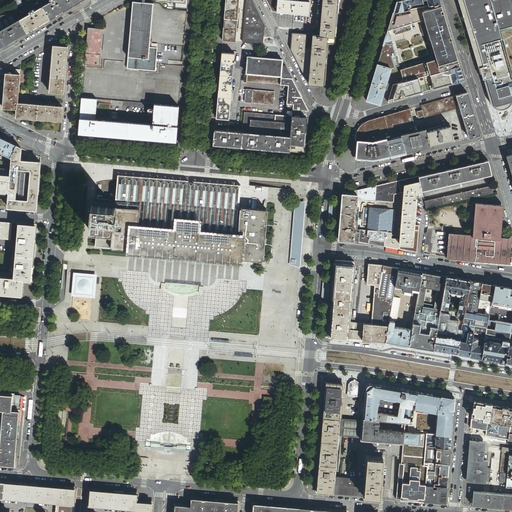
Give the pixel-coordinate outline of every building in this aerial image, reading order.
[(15,9),(18,6),(16,0),(13,0),(10,1),(11,10),(15,9)] [(27,32),(73,5),(70,0),(54,0),(51,2),(49,3),(36,10),(35,11),(30,14),(28,15),(20,20),(27,32)] [(225,0),(222,40),(235,42),(236,33),(237,29),(238,14),(238,10),(239,0),(225,0)] [(263,23),(251,0),(245,0),(242,42),(261,44),(263,23)] [(265,0),(272,12),(276,12),(277,0),(265,0)] [(277,0),(276,12),(294,14),(308,15),(309,2),(289,0),(277,0)] [(322,0),(321,13),(319,36),(312,35),(311,49),(308,84),(322,85),(326,37),(333,38),(335,17),(335,14),(336,0),(322,0)] [(336,0),(335,14),(335,17),(333,38),(326,37),(322,85),(325,85),(326,64),(327,57),(328,44),(335,45),(338,0),(336,0)] [(398,0),(396,0),(392,13),(400,11),(412,9),(411,5),(423,3),(422,0),(398,0)] [(511,0),(458,0),(473,46),(483,79),(484,79),(485,78),(489,79),(488,85),(486,85),(490,102),(492,104),(493,105),(493,106),(496,108),(498,108),(502,109),(504,108),(507,107),(509,106),(510,105),(511,103),(511,102),(511,101),(511,98),(511,0)] [(133,2),(128,57),(148,59),(149,48),(149,44),(153,3),(133,2)] [(448,69),(459,66),(441,6),(434,7),(421,11),(424,20),(436,59),(440,71),(448,69)] [(402,16),(390,20),(385,37),(387,38),(390,37),(389,31),(424,20),(421,11),(421,10),(402,16)] [(400,11),(392,13),(390,20),(402,16),(400,11)] [(0,31),(20,20),(15,13),(0,15),(0,31)] [(0,31),(0,48),(27,32),(20,20),(0,31)] [(103,30),(88,28),(86,54),(101,55),(103,30)] [(308,84),(311,49),(305,49),(306,35),(292,34),(290,49),(308,84)] [(388,44),(384,42),(382,46),(380,53),(381,59),(383,59),(384,58),(385,58),(384,57),(385,57),(396,55),(392,43),(388,44)] [(50,92),(64,93),(67,47),(54,46),(50,92)] [(148,59),(128,57),(127,69),(155,71),(157,48),(149,48),(148,59)] [(221,53),(215,118),(228,119),(233,63),(233,61),(234,54),(221,53)] [(380,53),(377,64),(391,68),(399,66),(396,55),(385,57),(384,57),(385,58),(384,58),(383,59),(381,59),(380,53)] [(101,55),(86,54),(85,65),(100,67),(101,55)] [(282,60),(248,57),(246,75),(247,75),(280,78),(281,66),(282,60)] [(426,62),(400,69),(404,82),(430,74),(440,71),(436,59),(426,62)] [(367,100),(380,104),(391,68),(377,64),(367,100)] [(308,111),(298,92),(297,89),(285,66),(281,66),(280,78),(279,85),(287,86),(286,105),(293,105),(292,117),(305,118),(303,146),(289,145),(289,151),(304,153),(308,111)] [(464,80),(459,66),(448,69),(452,84),(464,80)] [(434,89),(452,84),(448,69),(440,71),(430,74),(434,89)] [(61,121),(62,108),(17,105),(20,74),(15,74),(11,74),(9,74),(6,73),(3,108),(17,109),(16,117),(61,121)] [(434,89),(430,74),(404,82),(403,80),(401,81),(401,83),(393,85),(388,102),(434,89)] [(279,85),(280,78),(247,75),(246,82),(279,85)] [(274,92),(245,90),(244,103),(273,106),(274,92)] [(467,92),(456,95),(459,105),(466,129),(469,139),(481,136),(475,118),(473,111),(467,92)] [(421,105),(423,110),(424,116),(424,117),(457,108),(456,106),(459,105),(456,95),(421,105)] [(95,120),(97,99),(82,98),(80,119),(95,120)] [(163,126),(163,123),(164,123),(163,126),(171,126),(172,124),(177,125),(179,106),(164,105),(155,104),(153,125),(163,126)] [(466,129),(459,105),(456,106),(457,108),(464,130),(466,129)] [(414,121),(410,109),(369,120),(366,122),(363,123),(362,125),(360,126),(359,129),(358,130),(357,132),(356,134),(356,137),(354,157),(354,158),(354,159),(355,159),(356,160),(372,161),(378,160),(391,157),(391,155),(381,157),(376,158),(375,158),(374,158),(373,158),(372,158),(371,158),(364,158),(357,157),(357,154),(358,143),(358,141),(369,142),(369,139),(369,138),(370,136),(371,134),(373,133),(380,131),(414,121)] [(274,122),(274,115),(244,113),(242,133),(248,133),(250,120),(274,122)] [(281,123),(274,122),(250,120),(248,133),(290,137),(292,117),(285,116),(282,116),(281,123)] [(225,146),(289,151),(289,145),(303,146),(305,118),(292,117),(290,137),(248,133),(242,133),(214,130),(213,145),(225,146)] [(79,133),(154,140),(154,142),(156,142),(158,142),(159,140),(176,141),(177,127),(171,126),(163,126),(153,125),(95,120),(80,119),(79,133)] [(426,130),(430,145),(438,143),(439,144),(445,143),(444,142),(454,140),(450,124),(426,130)] [(421,147),(430,145),(426,130),(401,136),(406,151),(410,150),(415,149),(416,149),(420,148),(421,147)] [(391,155),(391,157),(395,156),(391,139),(390,136),(386,137),(387,139),(391,155)] [(400,155),(407,153),(406,151),(401,136),(391,139),(395,156),(400,155)] [(0,152),(11,157),(16,146),(0,138),(0,152)] [(373,142),(369,142),(358,141),(358,143),(357,154),(357,157),(364,158),(371,158),(372,158),(373,158),(374,158),(375,158),(376,158),(381,157),(391,155),(387,139),(373,142)] [(16,146),(11,157),(12,158),(11,166),(10,175),(9,188),(9,192),(7,208),(36,210),(41,162),(20,160),(21,148),(16,145),(16,146)] [(455,169),(455,168),(452,168),(452,169),(434,173),(431,173),(431,174),(419,177),(420,182),(422,191),(491,174),(488,161),(475,164),(475,163),(472,164),(455,169)] [(10,175),(11,166),(8,164),(3,174),(10,175)] [(0,192),(6,193),(7,192),(8,193),(9,192),(9,188),(10,175),(3,174),(2,174),(0,174),(0,192)] [(419,177),(418,176),(358,190),(358,195),(357,199),(360,200),(394,203),(394,195),(404,192),(405,185),(420,182),(419,177)] [(125,206),(124,208),(130,209),(130,208),(131,208),(131,209),(137,209),(138,209),(139,209),(139,210),(140,210),(140,211),(139,211),(139,217),(139,219),(138,219),(138,225),(139,225),(138,226),(139,226),(139,227),(145,227),(147,227),(147,228),(152,228),(152,227),(154,227),(154,228),(160,229),(160,228),(162,228),(162,229),(167,229),(169,229),(175,230),(175,229),(176,229),(176,227),(176,221),(176,218),(178,219),(183,220),(183,219),(185,219),(185,220),(191,220),(193,220),(193,221),(198,221),(198,220),(200,220),(200,223),(199,223),(199,230),(199,232),(205,232),(207,232),(207,233),(212,233),(212,232),(214,233),(220,234),(220,233),(222,233),(222,234),(228,234),(229,234),(235,235),(235,234),(237,235),(239,235),(239,234),(238,234),(238,233),(239,233),(240,226),(239,226),(239,225),(240,225),(241,218),(239,218),(239,217),(241,217),(241,210),(240,210),(240,209),(240,208),(238,208),(238,202),(238,200),(239,194),(239,192),(239,190),(234,190),(221,188),(214,188),(206,188),(196,187),(196,189),(194,189),(194,191),(193,191),(192,190),(191,190),(190,190),(189,190),(189,191),(188,191),(188,188),(186,188),(186,187),(179,186),(158,183),(147,182),(140,181),(140,184),(119,183),(119,184),(118,190),(118,192),(118,197),(117,199),(116,199),(116,205),(125,206)] [(422,191),(420,182),(405,185),(404,192),(400,239),(391,239),(392,233),(388,233),(387,238),(385,238),(384,247),(392,248),(401,249),(405,250),(410,251),(414,252),(417,252),(419,231),(414,230),(414,225),(417,197),(415,195),(416,194),(418,195),(423,194),(422,191)] [(426,209),(493,193),(492,186),(424,201),(426,209)] [(339,240),(354,241),(355,229),(355,222),(354,222),(355,207),(357,207),(357,199),(358,195),(346,194),(343,194),(339,240)] [(100,196),(99,197),(99,198),(99,199),(99,201),(100,202),(101,203),(102,204),(103,204),(104,204),(106,203),(107,202),(108,201),(108,200),(108,199),(108,198),(107,197),(107,196),(106,195),(105,195),(104,195),(103,195),(102,195),(101,195),(100,196)] [(306,202),(295,203),(290,265),(300,268),(306,202)] [(97,230),(113,232),(115,207),(114,207),(114,208),(108,207),(106,207),(100,206),(99,206),(93,206),(93,205),(91,205),(91,207),(92,207),(91,213),(90,214),(91,214),(90,220),(90,222),(90,228),(89,228),(89,229),(91,230),(91,229),(97,230)] [(447,257),(447,258),(507,263),(508,244),(509,239),(500,238),(502,207),(476,205),(473,236),(472,236),(449,234),(447,257)] [(130,225),(138,226),(139,225),(138,225),(138,219),(139,219),(139,217),(139,211),(140,211),(140,210),(139,210),(139,209),(138,209),(137,209),(131,209),(131,208),(130,208),(130,209),(124,208),(124,207),(122,207),(122,208),(117,207),(115,207),(113,232),(112,248),(112,249),(113,249),(113,248),(119,249),(119,250),(121,250),(121,249),(127,250),(128,250),(130,225)] [(267,211),(267,209),(265,209),(265,211),(259,210),(259,209),(257,209),(257,210),(251,210),(251,208),(249,208),(249,210),(243,209),(243,207),(241,207),(241,208),(240,208),(240,209),(240,210),(241,210),(241,217),(239,217),(239,218),(241,218),(240,225),(239,225),(239,226),(240,226),(239,233),(238,233),(238,234),(239,234),(239,235),(244,235),(242,260),(243,260),(243,259),(245,259),(245,260),(246,260),(246,259),(250,260),(253,260),(253,261),(254,261),(255,260),(261,261),(261,262),(262,262),(263,262),(263,261),(264,259),(262,259),(263,253),(264,253),(264,250),(263,250),(263,246),(265,246),(265,243),(264,243),(264,237),(266,237),(266,235),(264,235),(265,228),(266,228),(266,227),(265,227),(266,220),(267,220),(267,219),(266,219),(266,212),(268,212),(268,211),(267,211)] [(368,230),(388,232),(389,210),(370,208),(368,225),(368,227),(368,230)] [(130,225),(128,250),(128,253),(130,253),(130,252),(135,253),(135,254),(137,254),(137,253),(143,254),(145,254),(150,254),(150,255),(152,255),(152,254),(158,255),(158,256),(160,256),(160,255),(165,256),(167,256),(173,256),(173,257),(174,257),(175,257),(175,256),(180,257),(180,258),(182,258),(182,257),(185,257),(188,258),(190,258),(195,258),(195,259),(196,259),(197,259),(197,258),(203,259),(205,260),(205,259),(210,259),(210,260),(212,260),(218,260),(218,261),(220,261),(220,260),(225,261),(227,262),(227,261),(233,261),(233,262),(234,262),(235,261),(240,262),(240,263),(242,263),(242,261),(242,260),(244,235),(239,235),(237,235),(235,234),(235,235),(229,234),(228,234),(222,234),(222,233),(220,233),(220,234),(214,233),(212,232),(212,233),(207,233),(207,232),(205,232),(199,232),(199,230),(199,223),(200,223),(200,220),(198,220),(198,221),(193,221),(193,220),(191,220),(185,220),(185,219),(183,219),(183,220),(178,219),(176,218),(176,221),(176,227),(176,229),(175,229),(175,230),(169,229),(167,229),(162,229),(162,228),(160,228),(160,229),(154,228),(154,227),(152,227),(152,228),(147,228),(147,227),(145,227),(139,227),(139,226),(138,226),(130,225)] [(0,238),(10,239),(12,223),(0,222),(0,238)] [(35,225),(19,224),(14,278),(0,276),(0,293),(21,295),(23,280),(30,280),(35,225)] [(354,241),(368,244),(369,237),(367,237),(368,231),(357,230),(355,229),(354,241)] [(111,248),(112,248),(113,232),(97,230),(97,231),(97,238),(96,238),(96,239),(97,239),(96,245),(95,246),(97,247),(97,246),(103,247),(104,247),(111,247),(111,248)] [(376,245),(384,247),(385,238),(387,238),(388,233),(388,232),(368,230),(368,231),(367,237),(369,237),(368,244),(376,245)] [(447,258),(447,259),(473,261),(473,263),(511,266),(511,244),(508,244),(507,263),(447,258)] [(330,337),(347,339),(348,330),(348,322),(353,263),(337,261),(330,337)] [(380,285),(383,265),(369,264),(367,284),(375,285),(380,285)] [(398,268),(383,265),(380,285),(378,297),(393,299),(395,285),(398,268)] [(418,294),(422,272),(398,268),(395,285),(401,286),(400,291),(418,294)] [(74,272),(72,296),(95,298),(97,274),(74,272)] [(446,276),(422,272),(418,294),(418,295),(425,297),(426,287),(437,289),(435,298),(442,300),(446,276)] [(470,281),(446,276),(442,300),(441,308),(447,310),(450,298),(448,293),(450,292),(456,293),(457,295),(460,296),(461,294),(462,295),(460,299),(458,311),(465,312),(465,311),(470,281)] [(482,283),(470,281),(465,311),(477,313),(478,308),(479,299),(482,283)] [(494,285),(482,283),(479,299),(481,299),(491,301),(494,285)] [(378,297),(380,285),(375,285),(372,324),(388,326),(389,321),(393,299),(378,297)] [(511,287),(494,285),(491,301),(489,315),(488,320),(494,321),(495,321),(496,320),(499,304),(511,306),(511,287)] [(412,330),(409,346),(433,350),(436,334),(440,313),(441,308),(442,300),(435,298),(434,305),(423,303),(425,297),(418,295),(412,330)] [(491,301),(481,299),(480,308),(482,309),(482,308),(486,309),(485,314),(489,315),(491,301)] [(511,306),(499,304),(496,320),(497,320),(511,323),(511,306)] [(477,313),(465,311),(465,312),(463,319),(463,324),(469,325),(468,331),(473,332),(475,325),(477,313)] [(450,314),(440,313),(436,334),(456,338),(457,333),(451,332),(452,327),(448,326),(449,320),(450,314)] [(485,314),(477,313),(475,325),(487,327),(488,320),(489,315),(485,314)] [(459,322),(449,320),(448,326),(452,327),(458,328),(459,322)] [(511,330),(511,324),(511,323),(497,320),(496,326),(495,330),(510,333),(511,330)] [(393,327),(394,322),(389,321),(388,326),(385,342),(409,346),(412,330),(393,327)] [(348,330),(350,330),(353,331),(355,331),(356,323),(348,322),(348,330)] [(355,331),(363,332),(364,323),(356,323),(355,331)] [(385,342),(388,326),(372,324),(364,323),(363,332),(362,340),(385,342)] [(466,342),(468,331),(469,325),(463,324),(460,338),(459,341),(466,342)] [(487,327),(475,325),(473,332),(473,334),(475,334),(485,336),(487,328),(487,327)] [(510,333),(495,330),(487,328),(485,336),(484,345),(481,359),(505,363),(506,356),(507,353),(508,345),(510,333)] [(352,339),(362,340),(363,332),(355,331),(353,331),(352,339)] [(473,334),(473,332),(468,331),(466,342),(459,341),(457,354),(461,355),(469,357),(473,334)] [(436,334),(433,350),(457,354),(459,341),(460,338),(456,338),(436,334)] [(475,334),(473,334),(469,357),(481,359),(484,345),(480,345),(476,344),(475,345),(476,343),(477,342),(478,339),(477,338),(474,337),(475,334)] [(323,418),(339,419),(342,384),(326,383),(323,418)] [(349,387),(349,395),(357,395),(358,388),(358,387),(357,385),(356,384),(355,384),(353,383),(351,384),(350,385),(349,386),(349,387)] [(365,392),(362,419),(378,420),(401,422),(404,422),(411,422),(417,392),(375,385),(374,386),(373,385),(372,384),(370,384),(369,384),(368,384),(367,385),(366,386),(365,387),(365,388),(365,389),(365,390),(366,392),(365,392)] [(411,422),(404,422),(404,432),(403,443),(401,464),(404,464),(423,466),(423,462),(424,446),(425,433),(428,419),(432,394),(417,391),(417,392),(411,422)] [(11,410),(12,395),(0,394),(0,410),(2,410),(0,440),(0,465),(14,467),(19,411),(11,410)] [(442,396),(432,394),(428,419),(438,421),(442,396)] [(20,396),(12,395),(11,410),(19,411),(20,396)] [(438,421),(428,419),(425,433),(451,436),(454,398),(442,396),(438,421)] [(511,407),(500,406),(474,401),(471,418),(511,424),(511,407)] [(338,435),(339,419),(323,418),(323,421),(322,428),(321,434),(320,447),(320,452),(319,456),(319,461),(318,470),(318,477),(317,482),(316,492),(325,493),(333,494),(334,477),(338,435)] [(511,424),(471,418),(471,428),(486,431),(511,435),(511,424)] [(355,420),(339,419),(338,435),(354,437),(355,420)] [(362,419),(362,421),(360,437),(360,440),(400,443),(403,443),(404,432),(400,432),(377,430),(378,420),(362,419)] [(400,432),(401,422),(378,420),(377,430),(400,432)] [(511,435),(486,431),(485,436),(508,440),(511,440),(511,435)] [(451,436),(425,433),(424,446),(450,449),(451,436)] [(483,452),(484,443),(471,442),(467,481),(485,482),(487,460),(484,460),(484,452),(483,452)] [(450,449),(424,446),(423,462),(448,465),(450,449)] [(507,474),(509,453),(502,452),(500,473),(507,474)] [(365,480),(363,496),(366,496),(374,497),(380,498),(383,458),(367,457),(365,480)] [(448,465),(423,462),(423,466),(427,466),(425,486),(446,487),(448,465)] [(423,466),(404,464),(403,476),(402,487),(400,499),(424,501),(425,486),(427,466),(423,466)] [(334,477),(333,494),(350,495),(357,496),(363,496),(365,480),(334,477)] [(76,488),(5,482),(4,499),(58,503),(74,504),(76,488)] [(445,503),(446,487),(425,486),(424,501),(445,503)] [(151,511),(152,503),(137,501),(138,494),(90,489),(89,506),(136,510),(135,511),(151,511)] [(511,507),(511,494),(482,492),(481,493),(474,493),(473,505),(511,507)] [(191,498),(190,506),(175,505),(174,511),(237,511),(239,502),(191,498)]
